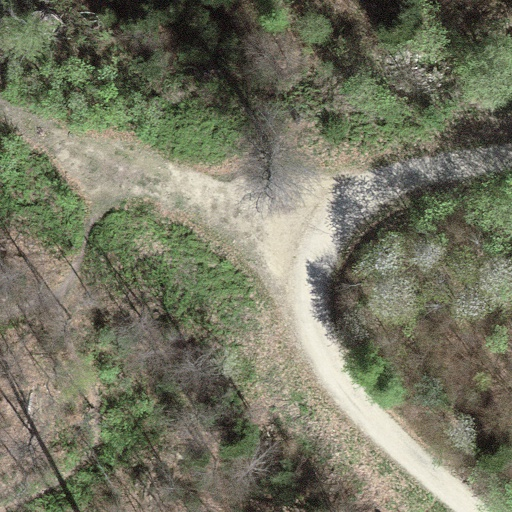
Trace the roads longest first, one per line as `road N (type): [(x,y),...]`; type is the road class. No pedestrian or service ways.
road 1 (track): [(483,511),(379,426),(332,367),(313,317),(315,256)]
road 2 (track): [(315,256),(338,213),(377,187),(511,155)]
road 3 (track): [(315,256),(155,176),(113,164)]
